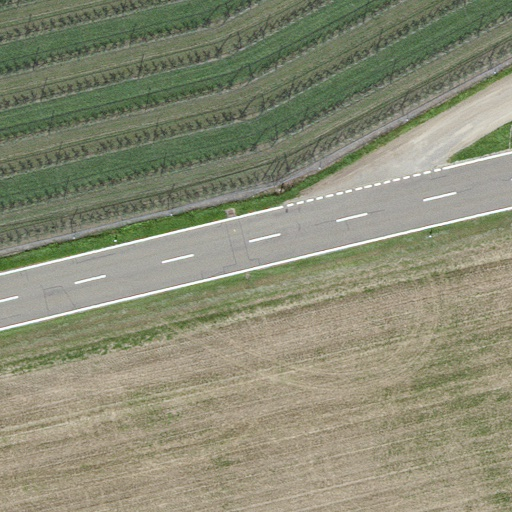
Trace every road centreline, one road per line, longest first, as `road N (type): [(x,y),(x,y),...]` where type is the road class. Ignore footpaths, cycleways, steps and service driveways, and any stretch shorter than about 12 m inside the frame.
road 1 (tertiary): [(0,305),(511,182)]
road 2 (track): [(385,212),(402,166),(511,102)]
